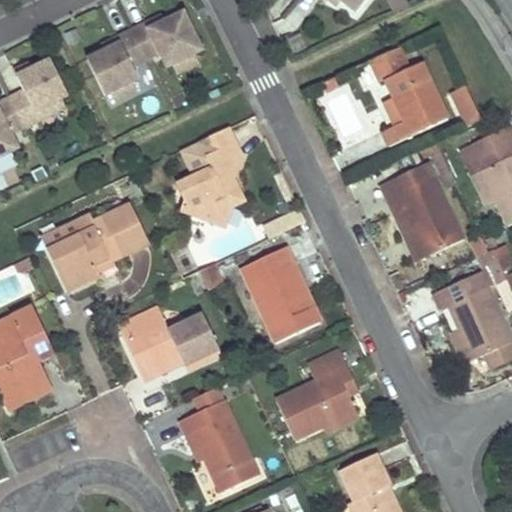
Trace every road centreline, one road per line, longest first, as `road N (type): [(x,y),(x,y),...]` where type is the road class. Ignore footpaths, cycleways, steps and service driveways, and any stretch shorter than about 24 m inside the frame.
road 1 (residential): [(225,0),(432,437)]
road 2 (residential): [(43,511),(67,479),(87,471),(132,478),(154,511)]
